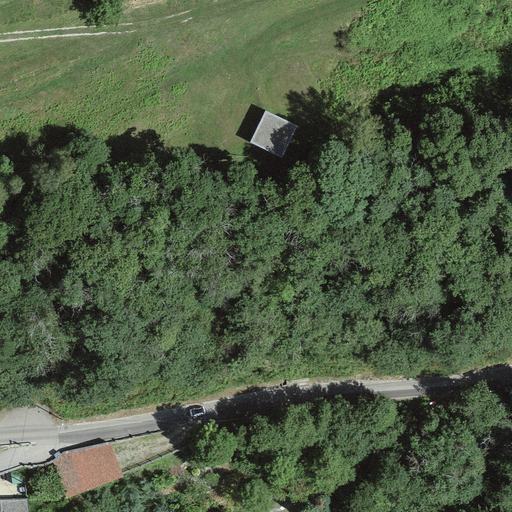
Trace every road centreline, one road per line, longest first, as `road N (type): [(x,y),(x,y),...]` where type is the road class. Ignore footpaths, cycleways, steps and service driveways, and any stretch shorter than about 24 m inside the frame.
road 1 (unclassified): [(511,371),(62,433)]
road 2 (track): [(0,38),(159,25),(263,0)]
